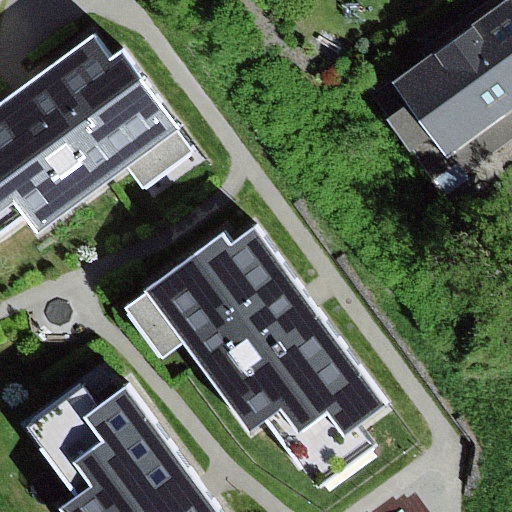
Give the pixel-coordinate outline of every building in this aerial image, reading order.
[(511,0),(503,0),(398,75),(451,150),(511,106),(511,0)] [(117,53),(99,29),(21,85),(0,100),(0,230),(29,209),(43,227),(130,163),(146,185),(200,145),(127,46),(117,53)] [(511,106),(451,150),(466,171),(511,138),(511,106)] [(237,240),(228,228),(131,301),(167,348),(184,335),(254,427),(273,413),(324,481),(378,441),(363,421),(394,398),(317,296),(261,222),(237,240)] [(103,401),(88,381),(32,423),(82,490),(63,505),(68,511),(229,511),(207,481),(131,380),(103,401)]
